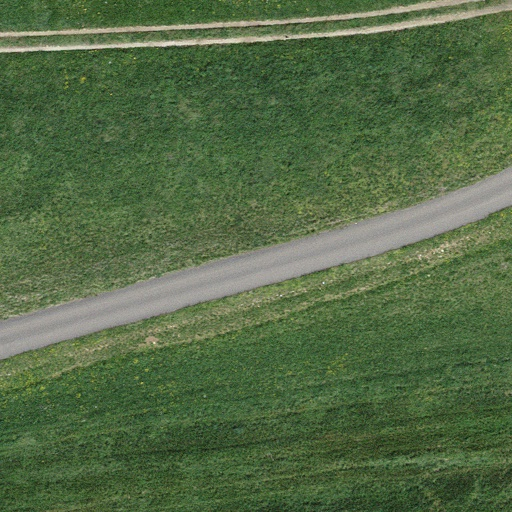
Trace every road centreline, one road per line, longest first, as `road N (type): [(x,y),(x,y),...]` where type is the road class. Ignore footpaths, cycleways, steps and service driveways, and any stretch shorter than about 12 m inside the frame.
road 1 (unclassified): [(0,329),(463,201),(511,179)]
road 2 (track): [(511,7),(0,33)]
